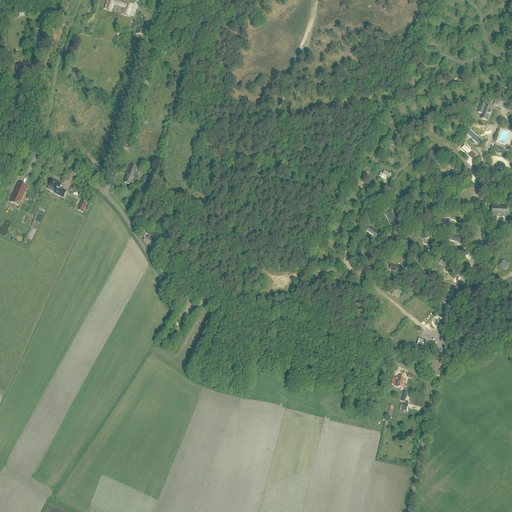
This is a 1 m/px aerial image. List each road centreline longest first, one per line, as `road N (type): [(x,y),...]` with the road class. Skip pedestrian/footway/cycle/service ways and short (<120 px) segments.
road 1 (unclassified): [(0,156),(43,150),(81,171),(184,288),(315,328),(429,381),(430,416),(410,511)]
road 2 (track): [(50,498),(230,233),(314,0)]
